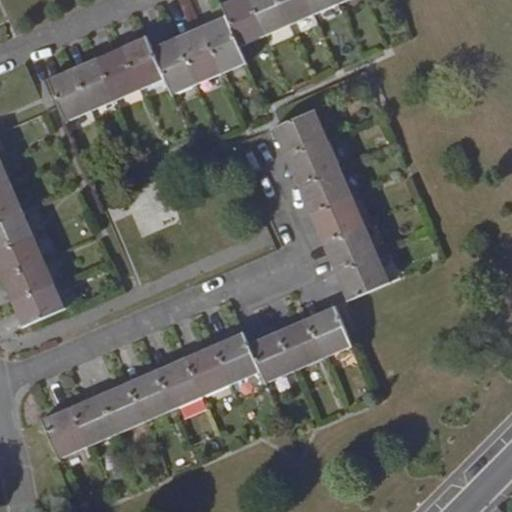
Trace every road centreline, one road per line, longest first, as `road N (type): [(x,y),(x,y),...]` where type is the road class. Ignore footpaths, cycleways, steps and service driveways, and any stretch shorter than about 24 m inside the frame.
road 1 (residential): [(0,396),(307,267),(260,153)]
road 2 (residential): [(0,53),(123,0)]
